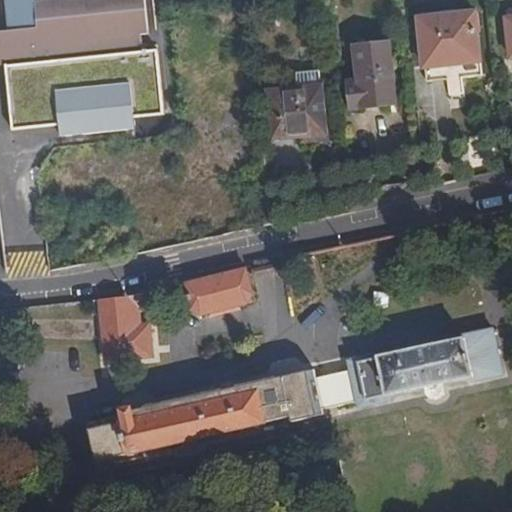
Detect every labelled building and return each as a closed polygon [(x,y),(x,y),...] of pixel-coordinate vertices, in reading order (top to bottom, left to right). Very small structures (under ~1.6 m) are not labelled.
[(70,16),(68,0),(5,0),(8,23),(23,21),(70,16)] [(145,0),(68,0),(70,16),(147,8),(145,0)] [(147,8),(70,16),(75,58),(143,51),(143,39),(150,36),(147,8)] [(492,31),(490,12),(478,13),(480,33),(492,31)] [(478,13),(422,19),(427,67),(482,60),(480,33),(478,13)] [(75,58),(70,16),(23,21),(27,63),(75,58)] [(422,19),(408,20),(413,69),(427,67),(422,19)] [(27,63),(23,21),(8,23),(8,31),(0,31),(0,66),(6,66),(27,63)] [(390,43),(356,46),(360,83),(347,84),(350,109),(397,104),(390,43)] [(27,63),(6,66),(14,131),(164,117),(158,50),(143,51),(75,58),(27,63)] [(297,72),(299,87),(322,84),(320,70),(297,72)] [(322,84),(299,87),(270,89),(274,136),(326,130),(322,84)] [(252,295),(245,268),(187,283),(193,312),(202,316),(246,304),(252,295)] [(156,306),(153,291),(122,298),(100,301),(106,363),(148,360),(152,357),(151,336),(146,329),(137,330),(125,330),(123,312),(135,310),(156,306)] [(137,330),(135,310),(123,312),(125,330),(137,330)] [(472,382),(503,375),(492,329),(462,336),(461,339),(381,355),(381,353),(350,360),(352,370),(317,379),(314,368),(134,407),(134,404),(123,406),(126,421),(90,429),(97,466),(130,459),(129,453),(292,416),(294,422),(325,415),(324,410),(359,401),(361,406),(390,400),(390,397),(471,379),(472,382)]
